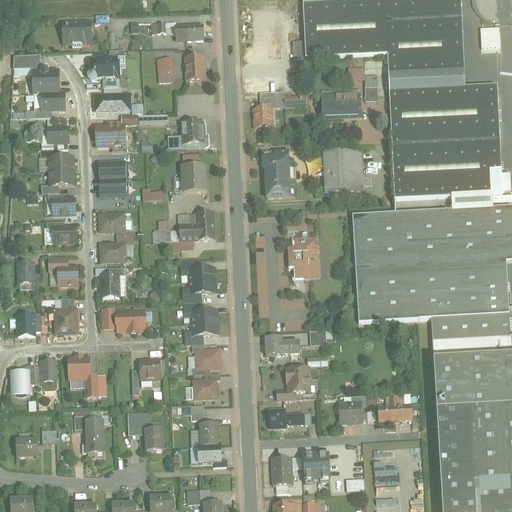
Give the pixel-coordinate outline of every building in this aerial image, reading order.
[(406,0),(407,1),(304,6),(306,61),(388,57),(390,94),(465,90),(461,0),(406,0)] [(110,26),(110,18),(96,18),(97,27),(110,26)] [(92,25),(64,27),(66,48),(74,48),(73,45),(93,44),(92,25)] [(166,26),(152,26),(153,36),(167,36),(166,26)] [(187,28),(177,29),(177,41),(187,41),(187,28)] [(203,28),(187,28),(187,41),(187,44),(203,43),(203,28)] [(500,31),(483,32),(483,44),(500,43),(500,31)] [(125,53),(110,54),(110,61),(119,61),(125,61),(125,53)] [(41,58),(15,59),(14,72),(34,71),(34,66),(42,66),(41,58)] [(204,60),(186,61),(187,84),(205,83),(204,60)] [(110,61),(91,62),(92,75),(89,78),(90,81),(92,84),(96,83),(98,81),(104,81),(108,80),(108,81),(119,81),(120,81),(120,78),(122,76),(122,72),(119,70),(119,69),(126,69),(125,61),(119,61),(110,61)] [(174,61),(165,61),(166,75),(175,74),(174,61)] [(48,74),(48,69),(42,69),(42,66),(34,66),(34,71),(35,97),(43,97),(43,96),(60,96),(59,82),(57,82),(56,74),(48,74)] [(119,81),(108,81),(108,80),(104,81),(105,92),(120,91),(119,81)] [(465,90),(390,94),(395,202),(503,197),(498,89),(465,90)] [(379,90),(366,91),(367,105),(379,104),(379,90)] [(65,114),(65,96),(60,96),(43,96),(43,97),(43,114),(53,114),(65,114)] [(307,96),(299,96),(299,99),(285,100),(286,111),(308,109),(307,96)] [(121,97),(105,97),(95,98),(95,115),(131,114),(131,97),(121,97)] [(361,98),(345,99),(345,100),(323,101),(324,115),(325,115),(325,113),(334,112),(335,121),(332,122),(362,121),(361,98)] [(142,108),(132,108),(133,117),(143,117),(142,108)] [(272,112),(255,113),(256,132),(273,131),(272,112)] [(138,119),(123,119),(123,127),(138,127),(138,119)] [(202,125),(184,125),(184,131),(182,131),(182,139),(183,140),(185,140),(185,147),(186,147),(187,153),(205,153),(205,151),(207,150),(207,139),(205,138),(205,132),(203,131),(202,125)] [(125,130),(97,130),(98,150),(113,149),(125,149),(125,130)] [(69,131),(49,131),(49,146),(54,146),(68,146),(69,145),(69,131)] [(182,139),(168,140),(169,154),(187,153),(186,147),(185,147),(185,140),(183,140),(182,139)] [(146,148),(146,142),(140,142),(141,155),(152,154),(152,147),(146,148)] [(55,153),(41,153),(41,162),(50,162),(50,161),(59,161),(59,153),(57,153),(55,153)] [(289,154),(264,155),(265,172),(267,171),(268,201),(296,200),(296,185),(291,185),(289,154)] [(362,154),(326,155),(327,191),(324,191),(324,197),(327,197),(363,196),(362,154)] [(59,161),(50,161),(50,162),(50,175),(74,174),(74,160),(59,161)] [(100,167),(101,201),(126,200),(125,166),(100,167)] [(204,169),(184,170),(185,195),(206,194),(206,187),(205,187),(204,169)] [(74,174),(50,175),(51,188),(51,189),(60,188),(75,188),(74,174)] [(60,188),(51,189),(51,188),(42,189),(42,197),(48,197),(60,196),(60,188)] [(160,203),(160,194),(157,194),(157,190),(139,191),(140,204),(160,203)] [(25,199),(25,207),(37,206),(37,198),(25,199)] [(64,202),(53,203),(54,219),(76,218),(75,202),(64,202)] [(508,294),(488,295),(486,265),(496,265),(495,233),(511,231),(511,209),(353,219),(359,326),(419,322),(419,323),(432,322),(437,415),(471,413),(476,489),(511,487),(511,339),(511,340),(508,294)] [(125,216),(100,217),(100,235),(117,234),(126,234),(125,216)] [(213,216),(197,216),(198,227),(190,227),(190,217),(179,217),(181,244),(215,243),(213,216)] [(65,230),(54,231),(55,247),(77,246),(76,230),(65,230)] [(170,231),(159,232),(160,245),(171,245),(170,231)] [(308,235),(303,236),(303,241),(293,241),(293,251),(288,251),(289,272),(294,271),(295,281),(305,281),(305,280),(320,280),(319,265),(320,265),(318,240),(308,240),(308,235)] [(267,273),(265,237),(256,237),(258,273),(267,273)] [(118,246),(101,247),(102,265),(127,264),(126,246),(118,246)] [(68,261),(50,261),(50,275),(59,275),(59,270),(68,270),(68,261)] [(200,263),(182,264),(182,274),(190,274),(190,273),(200,273),(200,263)] [(34,266),(19,267),(19,287),(34,286),(34,278),(34,266)] [(68,270),(59,270),(59,275),(60,289),(78,289),(78,270),(68,270)] [(124,270),(106,271),(107,278),(119,278),(125,278),(124,270)] [(200,273),(190,273),(190,274),(190,285),(216,284),(215,272),(200,273)] [(119,278),(107,278),(102,279),(103,300),(120,300),(119,278)] [(216,284),(190,285),(191,297),(202,297),(217,296),(216,284)] [(202,297),(191,297),(184,297),(184,307),(202,306),(202,297)] [(75,301),(62,302),(62,312),(75,312),(75,301)] [(202,306),(184,307),(185,316),(192,316),(192,315),(202,315),(202,306)] [(62,312),(56,313),(56,337),(78,336),(77,312),(75,312),(62,312)] [(143,315),(125,315),(125,312),(119,313),(120,334),(131,333),(131,336),(138,335),(138,333),(144,333),(144,332),(145,330),(145,326),(143,325),(143,315)] [(202,315),(192,315),(192,316),(193,327),(218,326),(217,314),(202,315)] [(42,334),(42,316),(34,317),(34,319),(35,319),(35,335),(42,334)] [(34,319),(18,319),(19,339),(36,339),(35,335),(35,319),(34,319)] [(218,326),(193,327),(193,339),(204,339),(219,338),(218,326)] [(326,333),(310,334),(311,348),(327,347),(326,333)] [(204,339),(193,339),(186,339),(186,348),(192,348),(204,347),(204,339)] [(300,344),(283,345),(283,340),(266,341),(267,359),(284,358),(301,357),(300,344)] [(205,353),(197,354),(197,371),(198,372),(211,371),(220,371),(220,353),(205,353)] [(90,361),(70,362),(70,383),(86,382),(91,382),(90,378),(90,361)] [(56,364),(50,365),(50,363),(43,363),(42,363),(42,365),(42,369),(42,385),(43,385),(46,385),(48,387),(52,387),(54,384),(57,384),(56,364)] [(160,363),(141,364),(142,382),(153,381),(155,383),(159,383),(161,381),(160,363)] [(23,373),(21,375),(19,377),(16,377),(13,380),(13,397),(16,397),(18,398),(21,399),(23,399),(25,398),(27,397),(30,397),(30,387),(29,370),(26,372),(23,373)] [(309,370),(298,371),(298,372),(287,373),(287,379),(289,379),(290,393),(290,395),(296,395),(305,395),(307,392),(307,388),(310,388),(310,387),(312,385),(311,380),(309,378),(309,370)] [(90,378),(91,382),(86,382),(87,400),(99,400),(98,378),(90,378)] [(205,383),(194,384),(195,402),(218,401),(217,383),(205,383)] [(54,384),(52,387),(48,387),(46,385),(43,385),(43,387),(43,392),(45,394),(55,393),(57,391),(57,384),(54,384)] [(296,395),(290,395),(290,393),(278,394),(279,403),(296,402),(296,395)] [(367,399),(353,399),(353,405),(361,405),(361,411),(367,410),(367,399)] [(353,405),(343,405),(343,415),(340,415),(341,426),(362,425),(361,411),(361,405),(353,405)] [(421,406),(412,407),(413,422),(422,422),(421,406)] [(399,407),(394,408),(395,423),(413,422),(412,407),(399,407)] [(390,408),(379,408),(379,424),(395,423),(394,408),(390,408)] [(286,411),(270,412),(270,430),(287,430),(286,428),(304,427),(304,415),(286,416),(286,411)] [(511,511),(511,487),(476,489),(471,413),(437,415),(443,511),(511,511)] [(205,415),(192,416),(192,424),(205,424),(205,415)] [(142,417),(129,417),(129,430),(142,430),(142,417)] [(150,417),(142,417),(142,430),(150,430),(150,417)] [(91,424),(91,419),(83,419),(83,432),(87,432),(92,432),(91,424)] [(104,424),(91,424),(92,432),(87,432),(88,447),(83,447),(84,456),(88,456),(88,458),(104,457),(104,424)] [(218,427),(201,428),(202,450),(219,449),(218,427)] [(163,432),(147,433),(147,455),(164,454),(163,432)] [(57,433),(43,433),(43,447),(58,446),(57,433)] [(38,443),(17,443),(17,460),(38,459),(38,443)] [(219,449),(202,450),(199,450),(200,466),(222,465),(221,460),(222,460),(222,456),(221,456),(221,449),(219,449)] [(329,457),(304,459),(305,484),(330,483),(329,457)] [(292,461),(272,462),(273,489),(276,489),(288,488),(293,488),(292,472),(292,461)] [(302,461),(292,461),(292,472),(303,472),(302,461)] [(364,482),(346,483),(347,495),(365,494),(364,482)] [(288,488),(276,489),(276,497),(289,496),(288,488)] [(200,493),(187,494),(188,508),(201,507),(200,493)] [(172,511),(172,500),(150,500),(150,511),(172,511)] [(33,511),(34,502),(12,502),(12,511),(33,511)]
